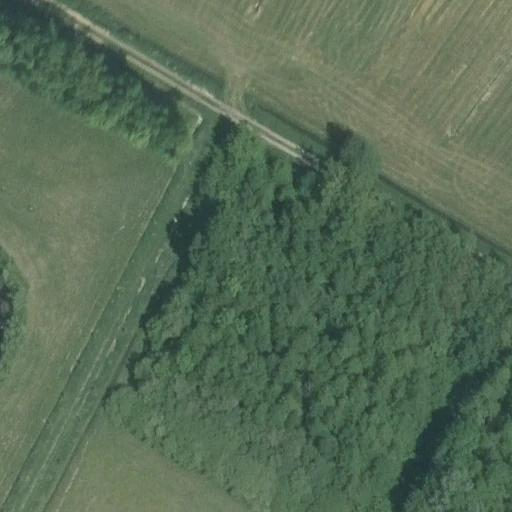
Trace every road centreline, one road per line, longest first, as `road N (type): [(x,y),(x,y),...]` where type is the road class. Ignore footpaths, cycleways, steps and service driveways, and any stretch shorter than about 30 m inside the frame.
road 1 (track): [(511,282),(39,0)]
road 2 (track): [(20,511),(226,112)]
